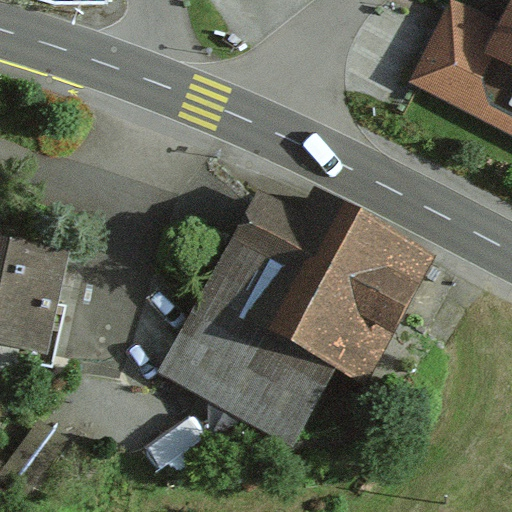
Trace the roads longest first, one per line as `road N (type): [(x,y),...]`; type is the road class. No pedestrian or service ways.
road 1 (tertiary): [(265,127),(511,252)]
road 2 (residential): [(365,0),(308,51),(265,127)]
road 3 (tertiary): [(0,31),(139,76)]
road 4 (tertiary): [(139,76),(265,127)]
